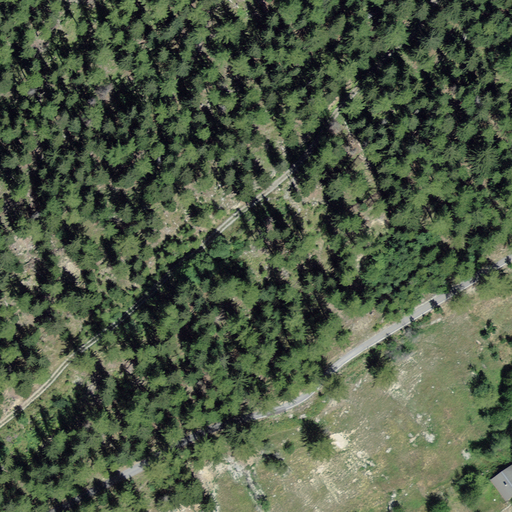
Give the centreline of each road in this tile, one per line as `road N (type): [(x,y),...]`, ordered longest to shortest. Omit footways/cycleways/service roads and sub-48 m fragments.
road 1 (track): [(0,425),(289,173),(439,0)]
road 2 (track): [(55,511),(210,428),(303,396),(398,324)]
road 3 (tertiary): [(242,511),(511,286)]
road 4 (unclassified): [(398,324),(511,255)]
road 5 (track): [(0,78),(96,0)]
